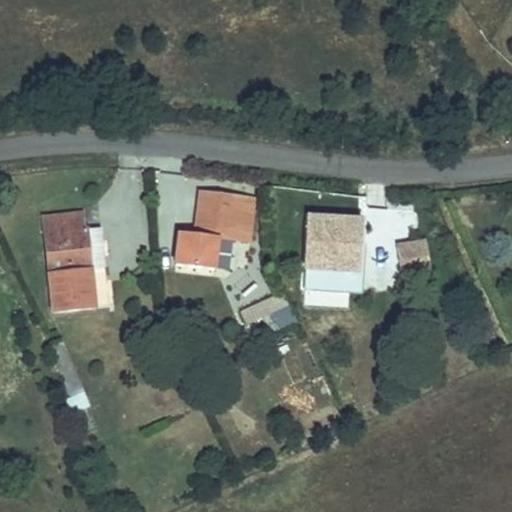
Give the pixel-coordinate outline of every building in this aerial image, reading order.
[(482,62),(511,84),(511,68),(490,52),(482,62)] [(194,231),(179,229),(172,285),(211,290),(214,258),(216,247),(247,250),(252,213),(236,211),(237,205),(197,200),(194,231)] [(252,207),(237,205),(236,211),(252,213),(252,207)] [(79,223),(40,227),(50,321),(107,315),(103,274),(88,275),(84,240),(82,240),(79,223)] [(306,295),(345,297),(347,251),(358,251),(359,230),(310,227),(306,295)] [(99,238),(84,240),(88,275),(103,274),(99,238)] [(427,244),(396,244),(397,279),(428,279),(427,244)] [(216,247),(214,258),(246,261),(247,250),(216,247)] [(347,251),(345,297),(359,298),(361,251),(358,251),(347,251)] [(229,280),(237,303),(268,292),(259,268),(229,280)] [(285,299),(249,316),(255,329),(291,311),(285,299)] [(45,355),(68,406),(82,400),(71,375),(60,348),(45,355)]
